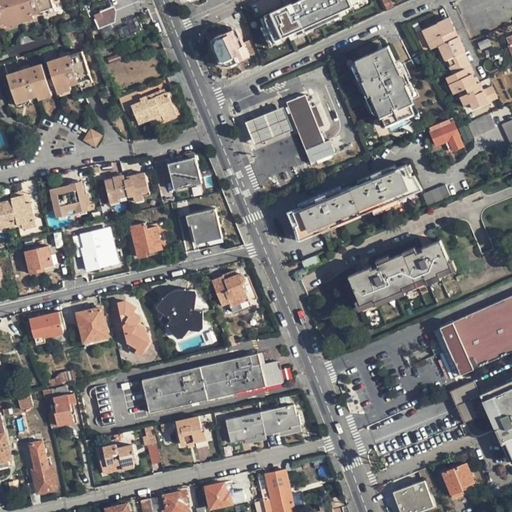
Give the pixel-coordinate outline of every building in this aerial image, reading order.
[(0,0),(0,24),(53,8),(51,3),(60,0),(0,0)] [(62,5),(60,0),(51,3),(53,8),(62,5)] [(288,18),(280,0),(278,0),(259,8),(266,27),(288,18)] [(392,0),(384,0),(389,10),(395,7),(392,0)] [(115,5),(94,13),(99,27),(120,20),(115,5)] [(0,28),(54,12),(53,8),(0,24),(0,28)] [(444,22),(443,18),(434,22),(444,41),(455,36),(453,29),(455,28),(451,19),(444,22)] [(439,44),(444,41),(434,22),(422,28),(431,47),(439,44)] [(229,36),(229,33),(226,30),(218,34),(213,41),(213,48),(219,59),(222,63),(232,64),(250,54),(238,26),(233,27),(233,31),(235,31),(236,33),(237,35),(236,37),(234,38),(231,38),(229,36)] [(286,41),(292,53),(308,46),(303,34),(286,41)] [(458,35),(455,36),(444,41),(452,56),(454,55),(457,62),(455,62),(459,70),(470,65),(466,56),(464,58),(461,51),(465,49),(458,35)] [(447,58),(452,56),(444,41),(439,44),(445,58),(447,58)] [(390,44),(357,59),(371,88),(404,74),(398,61),(390,44)] [(71,56),(61,59),(49,63),(53,78),(56,87),(57,90),(70,86),(79,83),(92,79),(83,52),(71,56)] [(354,66),(366,91),(371,88),(357,59),(355,62),(354,66)] [(19,68),(16,60),(5,64),(8,72),(19,68)] [(401,61),(398,61),(404,74),(408,72),(403,62),(401,61)] [(455,62),(450,64),(454,72),(459,70),(455,62)] [(29,69),(20,72),(8,75),(16,103),(29,99),(38,97),(51,92),(50,89),(48,80),(43,65),(29,69)] [(468,87),(474,84),(472,80),(475,78),(472,73),(474,72),(470,65),(459,70),(468,87)] [(455,92),(459,91),(468,87),(459,70),(454,72),(447,76),(455,92)] [(417,92),(408,72),(404,74),(415,96),(416,94),(417,92)] [(416,99),(415,96),(404,74),(371,88),(383,114),(389,127),(393,125),(416,115),(418,114),(412,101),(416,99)] [(53,88),(56,87),(53,78),(48,80),(50,89),(53,88)] [(93,83),(92,79),(79,83),(80,87),(93,83)] [(477,82),(476,83),(480,91),(484,89),(480,81),(477,82)] [(478,106),(489,101),(484,89),(480,91),(476,83),(474,84),(468,87),(478,106)] [(489,101),(499,96),(493,84),(484,89),(489,101)] [(71,90),(70,86),(57,90),(59,94),(71,90)] [(167,87),(147,94),(149,99),(169,92),(167,87)] [(470,101),(473,108),(478,106),(468,87),(459,91),(465,103),(470,101)] [(378,114),(383,114),(371,88),(366,91),(376,112),(378,114)] [(178,115),(169,92),(149,99),(147,94),(142,97),(143,101),(133,105),(140,123),(150,119),(163,114),(165,120),(178,115)] [(289,101),(297,121),(331,107),(328,100),(314,106),(309,93),(289,101)] [(30,103),(29,99),(16,103),(17,107),(30,103)] [(468,110),(473,108),(470,101),(465,103),(468,110)] [(246,122),(255,145),(292,130),(283,107),(246,122)] [(337,121),(331,107),(297,121),(314,164),(337,155),(333,147),(325,126),(337,121)] [(498,125),(492,111),(483,116),(469,122),(475,136),(498,125)] [(152,125),(165,120),(163,114),(150,119),(152,125)] [(416,119),(416,115),(393,125),(395,128),(398,128),(414,121),(416,119)] [(511,142),(511,118),(503,123),(511,142)] [(452,121),(451,119),(431,127),(438,144),(447,140),(450,146),(454,145),(455,147),(464,143),(454,120),(452,121)] [(87,140),(97,145),(101,135),(92,130),(87,140)] [(194,164),(193,157),(170,162),(175,184),(182,182),(183,184),(193,181),(193,179),(202,177),(199,163),(194,164)] [(384,172),(383,169),(373,174),(374,177),(367,180),(368,182),(361,184),(360,183),(343,190),(344,191),(338,194),(337,192),(329,195),(328,192),(318,197),(319,200),(312,202),(313,204),(306,207),(305,205),(296,210),(305,233),(417,187),(407,163),(398,167),(399,169),(392,171),(391,169),(384,172)] [(397,164),(383,169),(384,172),(391,169),(392,171),(399,169),(398,167),(397,164)] [(143,190),(150,188),(146,172),(126,177),(130,195),(135,194),(143,192),(143,190)] [(119,194),(120,197),(130,195),(126,177),(125,173),(115,176),(115,178),(106,180),(110,196),(119,194)] [(359,179),(360,183),(361,184),(368,182),(367,180),(374,177),(373,174),(359,179)] [(88,201),(86,193),(90,192),(87,178),(73,181),(73,184),(50,190),(56,217),(67,215),(66,210),(77,207),(78,212),(89,209),(89,206),(93,205),(91,200),(88,201)] [(424,193),(429,206),(453,196),(447,183),(424,193)] [(342,187),(328,192),(329,195),(337,192),(338,194),(344,191),(343,190),(342,187)] [(151,194),(150,188),(143,190),(143,192),(135,194),(136,201),(145,199),(144,196),(151,194)] [(28,201),(26,193),(13,196),(14,199),(18,219),(19,223),(23,221),(36,219),(32,200),(28,201)] [(121,201),(120,197),(119,194),(110,196),(111,203),(121,201)] [(304,202),(305,205),(306,207),(313,204),(312,202),(319,200),(318,197),(304,202)] [(18,219),(14,199),(0,202),(0,220),(1,223),(14,220),(18,219)] [(215,232),(222,231),(217,207),(191,213),(198,242),(207,240),(207,236),(215,234),(215,232)] [(37,225),(36,219),(23,221),(24,227),(37,225)] [(16,227),(14,220),(1,223),(2,230),(16,227)] [(149,228),(147,221),(132,225),(139,257),(148,254),(148,252),(164,248),(159,225),(149,228)] [(110,242),(113,242),(110,228),(74,236),(77,248),(84,246),(89,267),(102,264),(101,260),(113,257),(110,242)] [(223,236),(222,231),(215,232),(215,234),(207,236),(207,240),(223,236)] [(379,304),(400,295),(408,292),(407,289),(430,279),(431,282),(444,277),(443,274),(455,269),(442,238),(424,245),(425,249),(419,251),(417,248),(406,253),(404,251),(379,262),(380,264),(374,268),(373,265),(351,274),(365,307),(378,301),(379,304)] [(118,261),(113,242),(110,242),(113,257),(101,260),(102,264),(118,261)] [(31,273),(44,270),(43,267),(55,264),(50,245),(26,251),(31,273)] [(322,261),(318,253),(303,259),(307,267),(322,261)] [(238,269),(224,275),(226,278),(239,273),(238,269)] [(248,295),(249,299),(250,301),(258,297),(250,275),(247,276),(243,273),(239,273),(226,278),(224,275),(214,279),(223,304),(232,301),(248,295)] [(183,292),(170,296),(160,308),(172,318),(169,322),(180,335),(189,325),(202,327),(202,308),(196,307),(198,293),(183,292)] [(233,305),(249,299),(248,295),(232,301),(233,305)] [(511,296),(443,327),(464,374),(511,352),(511,296)] [(137,306),(127,300),(120,301),(129,340),(144,349),(150,339),(146,329),(137,324),(142,315),(134,310),(137,306)] [(109,335),(102,306),(78,311),(85,341),(109,335)] [(64,331),(59,312),(32,318),(38,342),(47,341),(46,335),(64,331)] [(457,377),(464,374),(443,327),(436,330),(457,377)] [(233,335),(226,336),(229,344),(235,341),(233,335)] [(261,365),(258,353),(143,381),(151,413),(282,382),(277,361),(261,365)] [(60,377),(45,380),(49,388),(74,382),(72,370),(60,373),(60,377)] [(511,379),(482,393),(511,460),(511,379)] [(58,410),(49,413),(52,427),(78,421),(73,401),(71,402),(68,385),(54,388),(58,410)] [(21,397),(22,406),(23,409),(35,406),(32,394),(21,397)] [(297,413),(295,404),(228,419),(233,441),(258,435),(258,432),(266,431),(267,433),(292,427),(292,425),(302,423),(300,413),(297,413)] [(226,419),(224,409),(216,411),(218,422),(226,419)] [(11,458),(2,412),(0,412),(0,466),(10,465),(9,459),(11,458)] [(203,431),(200,416),(178,421),(183,442),(207,436),(206,430),(203,431)] [(146,444),(158,442),(154,425),(146,427),(148,435),(144,436),(146,444)] [(49,457),(45,440),(32,443),(38,468),(35,469),(38,483),(30,485),(34,504),(42,502),(40,492),(56,488),(56,486),(59,485),(54,462),(50,463),(49,457)] [(107,460),(109,472),(115,471),(114,466),(119,465),(120,470),(135,466),(133,458),(137,457),(134,443),(118,447),(117,443),(99,447),(102,461),(107,460)] [(452,493),(464,488),(463,485),(476,480),(469,461),(445,471),(452,493)] [(263,487),(265,499),(268,511),(277,511),(295,508),(286,468),(267,473),(269,486),(263,487)] [(395,489),(402,511),(416,511),(436,506),(427,479),(395,489)] [(227,483),(226,480),(207,484),(212,507),(247,499),(245,488),(235,490),(233,482),(227,483)] [(181,511),(188,511),(187,502),(188,501),(185,489),(165,494),(165,495),(158,497),(160,508),(163,508),(164,511),(181,511)] [(144,511),(154,511),(152,497),(142,498),(144,511)] [(258,501),(260,511),(268,511),(265,499),(258,501)] [(109,511),(131,511),(129,502),(108,506),(109,511)]
